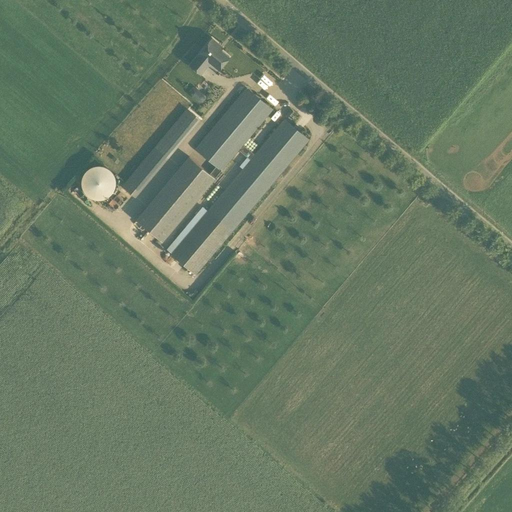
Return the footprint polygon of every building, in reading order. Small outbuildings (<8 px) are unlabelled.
[(212,38),(199,54),(210,63),(219,70),(229,57),(217,46),(219,44),(212,38)] [(206,68),(195,59),(190,65),(201,74),(206,68)] [(243,144),(272,109),(247,88),(196,149),(221,170),(238,150),(250,160),(171,255),(195,275),(308,140),(284,119),(255,155),(243,144)] [(197,101),(202,102),(206,98),(204,94),(198,89),(193,88),(190,92),(192,97),(197,101)] [(123,186),(135,197),(200,120),(187,109),(123,186)] [(215,178),(188,156),(135,219),(162,241),(215,178)] [(112,165),(85,168),(88,198),(115,195),(112,165)]
